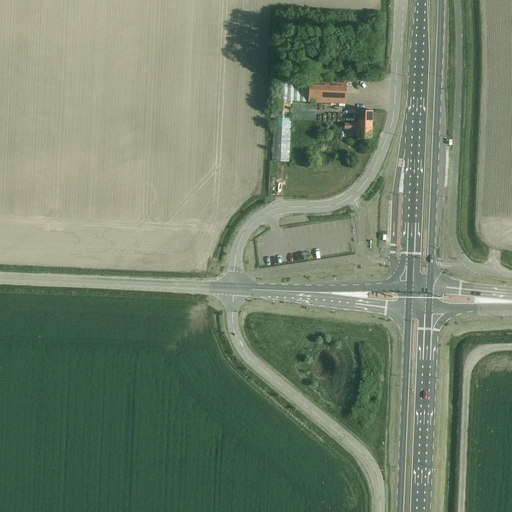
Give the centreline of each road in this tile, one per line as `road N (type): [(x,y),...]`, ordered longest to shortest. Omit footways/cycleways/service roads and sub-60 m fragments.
road 1 (unclassified): [(232,288),(236,247),(253,222),(284,208),(340,202),(367,179),(393,110),(400,0)]
road 2 (unclassified): [(511,275),(471,269),(454,247),(457,0)]
road 3 (primary): [(428,299),(440,0)]
road 4 (primary): [(421,0),(408,298)]
road 5 (unclassified): [(379,511),(375,475),(362,455),(247,359),(233,331),(232,288)]
road 6 (tertiary): [(232,288),(0,278)]
road 7 (primary): [(408,298),(398,511)]
road 8 (primary): [(418,511),(428,299)]
road 9 (unclassified): [(459,511),(469,364),(485,349),(511,348)]
road 10 (tertiary): [(232,288),(408,298)]
